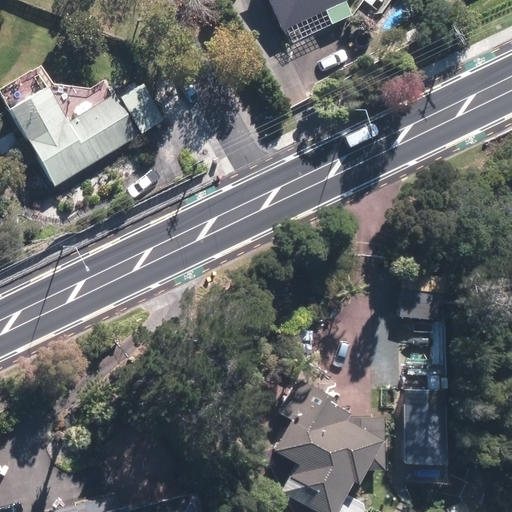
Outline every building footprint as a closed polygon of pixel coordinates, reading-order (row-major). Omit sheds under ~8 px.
[(268,0),(286,42),(353,15),(347,2),(348,0),(268,0)] [(116,94),(69,122),(36,66),(0,87),(0,92),(56,187),(169,120),(146,82),(118,99),(116,94)] [(12,128),(0,135),(0,153),(2,157),(22,145),(12,128)] [(276,448),(292,456),(277,486),(288,511),(326,511),(327,511),(358,511),(364,500),(343,490),(350,474),(360,479),(366,466),(382,468),(388,420),(347,415),(350,409),(327,398),(330,392),(295,375),(278,410),(291,416),(276,448)] [(201,511),(193,483),(127,502),(123,490),(45,511),(201,511)]
